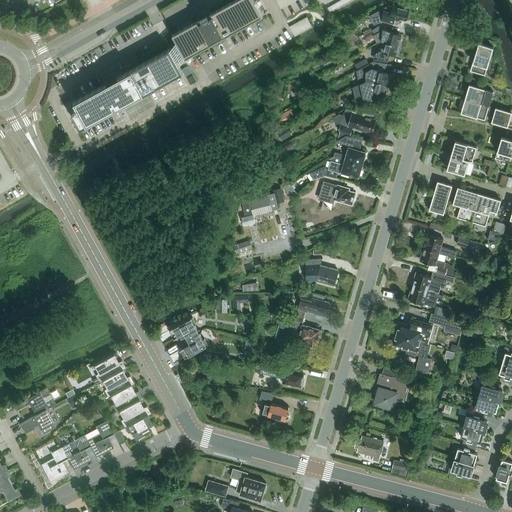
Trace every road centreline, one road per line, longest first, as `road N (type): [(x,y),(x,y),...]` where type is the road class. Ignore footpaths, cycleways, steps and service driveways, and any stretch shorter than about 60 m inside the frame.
road 1 (tertiary): [(189,427),(10,102)]
road 2 (residential): [(315,467),(405,164)]
road 3 (tertiary): [(476,510),(315,467)]
road 4 (residential): [(44,506),(189,427)]
road 5 (secondary): [(24,79),(162,0)]
road 6 (residential): [(405,164),(449,12)]
road 7 (secondary): [(138,0),(18,58)]
road 8 (tertiary): [(315,467),(189,427)]
